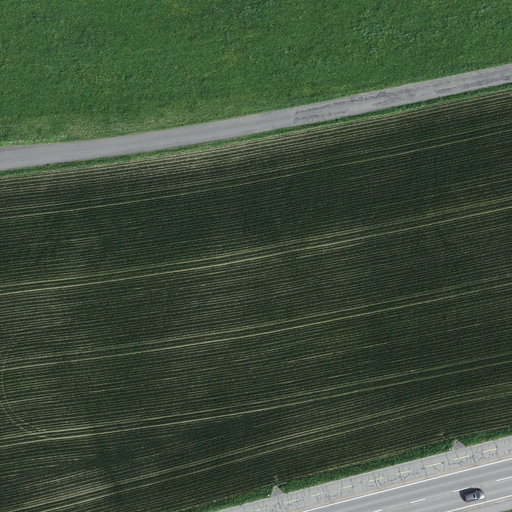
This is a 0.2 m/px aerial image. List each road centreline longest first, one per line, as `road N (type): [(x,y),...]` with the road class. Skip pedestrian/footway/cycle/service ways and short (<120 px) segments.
road 1 (residential): [(511,72),(206,133),(0,159)]
road 2 (primary): [(374,511),(511,476)]
